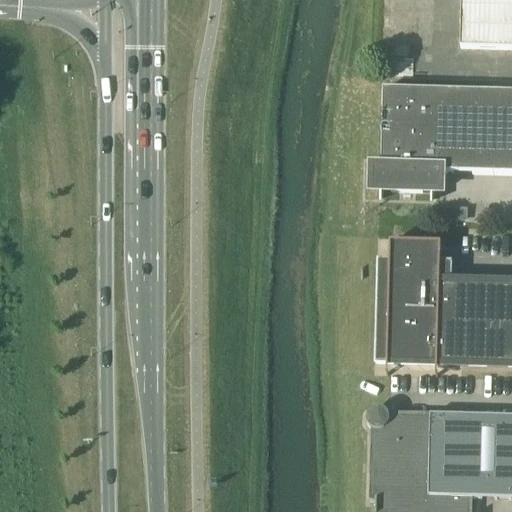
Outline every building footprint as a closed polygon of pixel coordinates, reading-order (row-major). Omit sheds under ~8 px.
[(511,0),(460,0),(459,51),(511,52),(511,0)] [(391,64),(390,73),(418,75),(418,66),(391,64)] [(511,96),(383,93),(380,194),(432,196),(432,176),(511,178),(511,172),(511,96)] [(458,205),(475,202),(473,193),(456,196),(458,205)] [(449,267),(440,267),(440,247),(389,246),(386,366),(511,369),(511,289),(449,288),(449,267)] [(511,502),(511,420),(430,418),(429,419),(387,418),(384,415),(381,413),(377,413),(374,413),(370,415),(368,419),(367,422),(368,426),(370,430),(372,431),(371,503),(375,503),(374,511),(470,511),(470,502),(511,502)]
